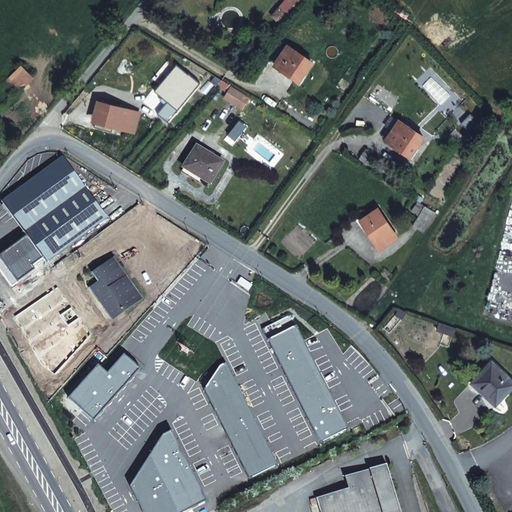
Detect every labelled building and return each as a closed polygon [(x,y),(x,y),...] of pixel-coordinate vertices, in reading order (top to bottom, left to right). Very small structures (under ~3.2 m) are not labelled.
[(295,6),(288,0),(284,0),(278,8),(286,15),(295,6)] [(286,15),(278,8),(271,16),(279,23),(286,15)] [(312,63),(287,46),(274,65),(299,82),(312,63)] [(21,66),(7,80),(19,92),(33,79),(21,66)] [(166,101),(189,74),(180,66),(157,93),(166,101)] [(166,101),(178,111),(200,84),(189,74),(166,101)] [(231,87),(221,81),(216,86),(228,93),(224,99),(243,110),(250,98),(231,87)] [(137,114),(99,104),(95,120),(133,130),(137,114)] [(423,137),(399,121),(386,140),(410,157),(423,137)] [(223,163),(197,147),(184,168),(191,172),(210,184),(223,163)] [(364,152),(360,159),(371,167),(376,159),(364,152)] [(44,259),(47,262),(108,218),(63,158),(3,202),(14,217),(21,213),(42,242),(36,247),(44,259)] [(210,184),(191,172),(188,176),(208,188),(210,184)] [(425,206),(418,202),(412,211),(419,216),(425,206)] [(435,212),(425,206),(419,216),(413,226),(423,232),(435,212)] [(397,238),(378,209),(360,221),(380,249),(397,238)] [(21,213),(14,217),(28,236),(36,247),(42,242),(21,213)] [(28,236),(0,256),(0,270),(13,288),(36,270),(34,267),(44,259),(36,247),(28,236)] [(91,289),(112,320),(143,298),(114,259),(94,274),(100,283),(91,289)] [(256,292),(245,311),(278,331),(289,313),(256,292)] [(289,313),(278,331),(284,334),(295,316),(289,313)] [(440,321),(437,328),(453,334),(455,327),(440,321)] [(356,353),(345,339),(334,347),(346,361),(356,353)] [(511,387),(511,380),(492,361),(474,380),(490,395),(488,398),(495,405),(511,387)] [(401,511),(387,465),(346,477),(350,489),(317,499),(321,511),(401,511)]
